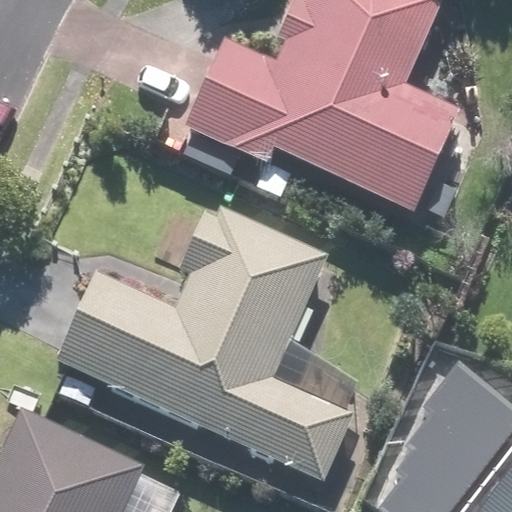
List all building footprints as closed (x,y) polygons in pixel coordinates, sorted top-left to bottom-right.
[(302,0),(284,38),(273,63),(225,42),(186,127),(267,165),(274,149),(415,215),(462,116),(405,90),(446,0),(302,0)] [(99,274),(59,361),(71,366),(59,393),(95,410),(104,389),(323,489),(355,420),(340,414),(354,383),(287,352),(329,261),(225,213),(180,312),(99,274)] [(406,445),(414,451),(393,477),(401,482),(377,511),(452,511),(511,437),(511,410),(456,366),(424,407),(432,413),(406,445)] [(141,472),(22,415),(0,461),(0,511),(173,511),(179,499),(138,479),(141,472)] [(511,511),(511,456),(466,511),(511,511)]
